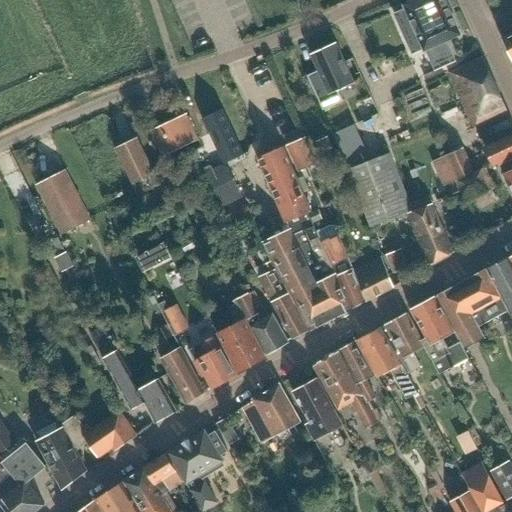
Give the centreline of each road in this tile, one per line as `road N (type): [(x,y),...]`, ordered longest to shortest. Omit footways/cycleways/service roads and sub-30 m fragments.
road 1 (residential): [(511,235),(229,394),(61,511)]
road 2 (unclassified): [(370,0),(0,144)]
